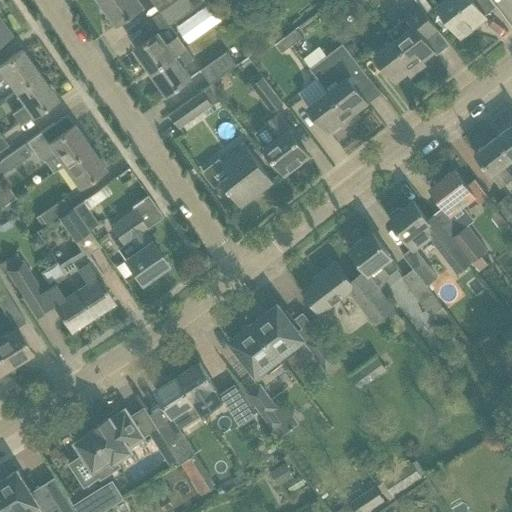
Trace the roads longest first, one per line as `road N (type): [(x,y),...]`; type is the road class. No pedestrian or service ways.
road 1 (residential): [(238,275),(511,64)]
road 2 (residential): [(238,275),(46,0)]
road 3 (residential): [(0,432),(238,275)]
